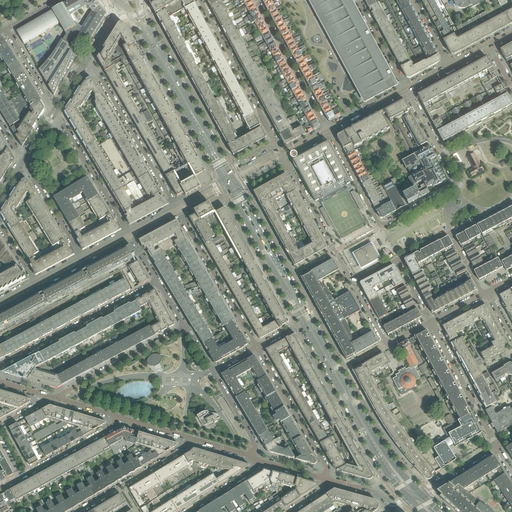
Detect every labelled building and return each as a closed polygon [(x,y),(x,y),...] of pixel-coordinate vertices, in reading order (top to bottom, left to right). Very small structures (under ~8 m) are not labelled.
[(63,4),(70,15),(86,6),(92,11),(82,28),(76,37),(78,38),(87,44),(106,13),(99,6),(97,3),(95,1),(94,1),(93,0),(69,0),(65,3),(63,4)] [(167,14),(175,10),(170,0),(156,0),(150,4),(152,8),(165,32),(177,26),(172,16),(169,18),(167,14)] [(170,0),(175,10),(184,5),(184,7),(194,2),(192,0),(170,0)] [(240,12),(254,5),(251,0),(244,4),(246,6),(239,10),(240,12)] [(267,9),(281,1),(280,0),(276,0),(275,1),(275,2),(273,3),(272,1),(265,5),(266,7),(267,9)] [(397,85),(364,26),(352,3),(343,8),(338,0),(311,0),(317,12),(316,12),(319,17),(320,17),(366,102),(397,85)] [(350,0),(338,0),(343,8),(352,3),(350,0)] [(426,10),(436,5),(433,0),(424,5),(426,10)] [(449,0),(453,6),(455,5),(456,6),(457,8),(459,8),(461,9),(463,9),(464,9),(466,8),(467,10),(485,0),(449,0)] [(511,3),(511,0),(496,0),(499,4),(501,9),(502,8),(502,9),(511,3)] [(216,13),(225,8),(225,7),(227,6),(226,4),(224,5),(222,1),(221,2),(211,8),(214,14),(216,13)] [(276,10),(281,8),(280,6),(283,4),(281,1),(267,9),(268,11),(270,14),(276,10)] [(411,7),(408,1),(399,6),(402,12),(411,7)] [(199,11),(194,2),(184,7),(186,9),(181,11),(181,12),(185,18),(188,16),(192,23),(202,18),(199,11)] [(393,31),(385,17),(378,3),(376,4),(368,8),(369,10),(370,9),(372,12),(371,13),(383,36),(393,31)] [(511,3),(502,9),(504,12),(505,14),(510,24),(511,23),(511,3)] [(76,25),(75,23),(70,15),(63,4),(52,10),(43,15),(42,15),(42,16),(33,21),(20,29),(20,28),(15,31),(18,36),(19,35),(24,44),(23,44),(24,44),(39,35),(46,31),(47,32),(48,32),(49,31),(49,30),(60,23),(65,32),(76,25)] [(504,12),(502,9),(502,8),(501,9),(499,4),(486,12),(497,32),(510,24),(505,14),(504,12)] [(243,13),(248,11),(249,13),(256,9),(254,5),(240,12),(241,15),(243,13)] [(429,15),(439,9),(436,5),(426,10),(429,15)] [(414,12),(411,7),(402,12),(405,17),(414,12)] [(229,14),(229,13),(225,8),(216,13),(214,14),(221,28),(232,22),(229,18),(233,16),(232,13),(229,14)] [(244,21),(258,13),(256,9),(249,13),(251,15),(248,17),(245,17),(244,16),(242,17),(244,21)] [(432,19),(441,14),(439,9),(429,15),(432,19)] [(272,18),(282,13),(281,12),(281,11),(278,12),(276,10),(270,14),(271,16),(272,18)] [(282,19),(281,17),(286,14),(285,12),(285,11),(283,12),(282,13),(272,18),(273,20),(275,23),(282,19)] [(417,17),(414,12),(405,17),(407,22),(417,17)] [(497,32),(486,12),(474,18),(485,38),(497,32)] [(254,22),(261,19),(258,13),(244,21),(244,22),(249,19),(251,24),(254,22)] [(434,24),(444,19),(441,14),(432,19),(434,24)] [(277,27),(287,22),(291,20),(290,17),(283,21),(282,19),(275,23),(276,26),(277,27)] [(420,23),(417,17),(407,22),(410,28),(420,23)] [(211,33),(202,18),(192,23),(200,39),(211,33)] [(485,38),(474,18),(460,26),(471,46),(485,38)] [(252,30),(264,23),(261,19),(254,22),(256,25),(253,26),(253,27),(249,29),(250,31),(252,30)] [(437,29),(446,24),(444,19),(434,24),(437,29)] [(235,29),(234,27),(232,22),(221,28),(230,44),(242,38),(237,28),(235,29)] [(287,28),(285,26),(288,24),(287,22),(277,27),(278,29),(280,32),(287,28)] [(76,37),(82,28),(75,23),(76,25),(65,32),(66,34),(63,40),(62,39),(54,51),(50,56),(47,61),(43,66),(39,70),(38,70),(47,84),(48,83),(50,84),(48,86),(53,94),(54,96),(55,96),(55,93),(58,88),(59,89),(61,85),(69,73),(71,70),(73,67),(74,65),(79,57),(73,47),(73,46),(73,45),(76,42),(77,41),(77,40),(78,38),(76,37)] [(138,49),(125,25),(124,24),(123,23),(122,23),(120,23),(119,24),(118,24),(106,44),(105,45),(113,50),(113,49),(123,56),(127,54),(127,55),(138,49)] [(266,28),(266,27),(264,23),(252,30),(253,32),(258,29),(259,31),(266,28)] [(423,28),(420,23),(410,28),(413,33),(423,28)] [(439,34),(449,28),(446,24),(437,29),(439,34)] [(183,43),(178,34),(180,32),(177,26),(165,32),(174,48),(183,43)] [(471,46),(460,26),(456,28),(458,30),(458,32),(443,40),(450,53),(451,54),(451,55),(453,55),(454,55),(454,54),(471,46)] [(290,35),(293,34),(296,32),(296,33),(298,32),(295,27),(292,28),(293,31),(292,31),(282,37),(283,38),(285,41),(292,38),(290,35)] [(258,38),(269,32),(266,28),(259,31),(261,34),(257,36),(258,37),(257,37),(258,38)] [(282,37),(292,31),(291,29),(288,30),(287,28),(280,32),(281,35),(282,37)] [(426,34),(423,28),(413,33),(416,39),(426,34)] [(442,39),(452,33),(449,28),(439,34),(442,39)] [(410,63),(400,45),(393,31),(383,36),(398,63),(399,63),(401,66),(400,66),(400,67),(401,68),(410,63)] [(258,41),(263,38),(264,41),(271,37),(269,32),(258,38),(255,40),(257,45),(259,44),(258,41)] [(219,49),(211,33),(200,39),(209,55),(219,49)] [(429,39),(426,34),(416,39),(419,44),(429,39)] [(287,46),(297,41),(301,38),(300,36),(297,38),(297,37),(293,40),(292,38),(285,41),(286,44),(287,46)] [(260,49),(274,41),(271,37),(264,41),(266,43),(259,47),(260,49)] [(249,55),(245,48),(247,47),(242,38),(230,44),(239,60),(249,55)] [(432,45),(429,39),(419,44),(422,50),(432,45)] [(269,50),(276,46),(274,41),(260,49),(261,51),(265,49),(268,47),(269,50)] [(297,46),(295,44),(298,43),(297,41),(287,46),(288,48),(290,50),(297,46)] [(191,59),(183,43),(174,48),(182,64),(191,59)] [(511,43),(504,47),(505,48),(500,51),(505,60),(511,56),(511,43)] [(108,60),(109,58),(107,58),(113,50),(105,45),(103,48),(103,49),(98,57),(98,60),(105,72),(115,67),(114,66),(120,63),(118,59),(111,63),(108,60)] [(437,55),(432,45),(422,50),(428,60),(437,55)] [(16,60),(13,55),(8,46),(3,48),(0,50),(0,55),(0,56),(0,58),(1,58),(6,66),(16,60)] [(268,57),(279,51),(276,46),(269,50),(271,52),(267,54),(268,57)] [(302,50),(301,47),(298,49),(297,46),(290,50),(291,53),(292,55),(302,50)] [(302,56),(300,54),(304,51),(305,53),(307,52),(307,53),(309,52),(309,51),(308,52),(306,47),(302,50),(292,55),(293,57),(295,59),(302,56)] [(148,67),(144,61),(138,49),(127,55),(137,73),(148,67)] [(228,65),(219,49),(209,55),(215,65),(211,67),(212,68),(215,66),(217,71),(228,65)] [(272,61),(274,59),(281,55),(279,51),(268,57),(269,59),(273,57),(274,58),(271,59),(272,61)] [(297,64),(311,56),(310,54),(309,55),(308,55),(303,58),(302,56),(295,59),(296,62),(297,64)] [(259,70),(255,63),(254,61),(252,61),(249,55),(239,60),(247,76),(259,70)] [(274,65),(284,60),(281,55),(274,59),(275,61),(273,63),(274,65)] [(410,78),(438,63),(439,63),(439,62),(440,60),(439,59),(437,55),(428,60),(425,62),(422,56),(418,58),(416,59),(410,63),(401,68),(406,76),(406,77),(407,78),(408,78),(410,78)] [(307,65),(306,63),(311,60),(311,59),(312,58),(311,56),(297,64),(298,66),(300,69),(307,65)] [(200,74),(195,66),(198,64),(194,58),(192,59),(191,59),(182,64),(191,79),(200,74)] [(500,82),(492,68),(489,62),(490,61),(490,60),(490,59),(489,58),(488,58),(487,58),(483,60),(482,59),(472,65),(478,76),(480,81),(485,90),(490,99),(493,98),(494,101),(502,96),(502,97),(507,94),(500,82)] [(24,74),(20,67),(16,60),(6,66),(15,80),(24,74)] [(286,64),(284,60),(274,65),(270,67),(270,69),(275,66),(275,67),(278,66),(279,68),(286,64)] [(279,74),(289,69),(286,64),(279,68),(280,70),(278,72),(279,74)] [(302,73),(315,66),(314,64),(308,67),(307,65),(300,69),(301,71),(302,73)] [(236,81),(228,65),(217,71),(223,81),(221,81),(224,87),(226,86),(226,87),(236,81)] [(480,81),(478,76),(472,65),(458,73),(464,84),(467,89),(474,85),(474,84),(480,81)] [(117,75),(116,73),(118,71),(115,66),(115,67),(105,72),(109,80),(117,75)] [(312,74),(311,72),(318,68),(316,66),(315,66),(302,73),(303,75),(305,78),(312,74)] [(156,82),(151,73),(148,67),(137,73),(145,88),(156,82)] [(276,101),(274,97),(273,94),(272,93),(272,92),(272,90),(271,89),(270,88),(269,87),(269,86),(265,80),(265,79),(265,78),(265,77),(264,76),(263,74),(262,74),(261,73),(260,69),(259,70),(247,76),(274,126),(287,120),(287,118),(286,117),(285,116),(284,115),(283,114),(280,108),(280,107),(280,106),(279,104),(278,103),(278,102),(277,101),(276,101)] [(291,74),(289,69),(279,74),(280,77),(283,75),(284,78),(291,74)] [(307,82),(320,75),(319,73),(313,76),(312,74),(305,78),(306,81),(307,82)] [(467,89),(464,84),(458,73),(446,79),(452,90),(455,95),(467,89)] [(33,87),(29,81),(24,74),(15,80),(23,93),(33,87)] [(212,88),(209,82),(205,84),(200,74),(191,79),(200,95),(209,90),(212,88)] [(281,85),(284,84),(294,78),(291,74),(284,78),(278,81),(277,81),(279,86),(281,85)] [(120,80),(117,75),(109,80),(112,85),(120,80)] [(317,83),(316,81),(321,78),(320,77),(322,76),(321,75),(320,76),(320,75),(307,82),(308,84),(310,87),(317,83)] [(100,93),(92,80),(91,77),(83,82),(77,91),(87,98),(89,95),(93,97),(100,93)] [(296,83),(294,78),(284,84),(285,86),(288,84),(289,86),(296,83)] [(455,95),(452,90),(446,79),(432,87),(440,102),(447,99),(448,99),(455,95)] [(123,85),(120,80),(112,85),(115,89),(123,85)] [(245,97),(236,81),(226,87),(234,102),(245,97)] [(164,97),(159,88),(156,82),(145,88),(153,103),(164,97)] [(289,93),(299,87),(296,83),(289,86),(291,89),(288,91),(289,93)] [(312,92),(324,85),(323,83),(318,85),(317,83),(310,87),(311,90),(312,92)] [(117,94),(125,89),(123,85),(115,89),(117,94)] [(321,91),(321,90),(326,87),(324,85),(312,92),(313,93),(315,96),(322,93),(324,92),(323,90),(321,91)] [(31,108),(41,102),(33,87),(23,93),(8,102),(0,107),(0,110),(10,127),(17,123),(20,121),(21,120),(19,117),(26,113),(25,111),(31,107),(31,108)] [(301,92),(299,87),(289,93),(288,93),(286,94),(287,96),(290,94),(290,95),(293,93),(294,96),(301,92)] [(451,121),(440,102),(432,87),(422,92),(422,93),(418,95),(417,96),(417,97),(417,98),(418,99),(419,99),(420,99),(429,116),(437,132),(442,130),(442,129),(450,125),(448,122),(451,121)] [(0,107),(8,102),(4,95),(0,88),(0,107)] [(128,94),(125,89),(117,94),(120,98),(128,94)] [(217,105),(209,90),(200,95),(208,110),(217,105)] [(81,108),(87,98),(77,91),(66,108),(65,109),(64,112),(66,115),(76,109),(78,106),(81,108)] [(292,103),(304,96),(301,92),(294,96),(296,98),(291,101),(292,103)] [(317,101),(328,95),(330,94),(328,92),(323,95),(322,93),(315,96),(316,99),(317,101)] [(106,101),(104,97),(103,98),(100,93),(93,97),(96,106),(106,101)] [(123,103),(130,98),(128,94),(120,98),(123,103)] [(511,104),(509,99),(507,94),(502,97),(502,96),(494,101),(492,102),(498,112),(503,110),(502,109),(504,108),(505,109),(508,107),(508,106),(511,104)] [(327,102),(326,99),(329,98),(328,95),(317,101),(318,103),(320,105),(327,102)] [(486,104),(481,95),(475,98),(480,107),(486,104)] [(299,105),(306,101),(304,96),(292,103),(291,103),(289,104),(291,107),(298,103),(299,105)] [(172,112),(169,106),(164,97),(153,103),(162,118),(172,112)] [(250,107),(245,97),(234,102),(240,112),(236,114),(240,121),(244,119),(254,114),(250,107)] [(134,104),(130,98),(123,103),(126,108),(134,104)] [(427,143),(409,109),(409,110),(404,100),(398,103),(397,103),(395,104),(395,105),(393,105),(392,105),(391,106),(390,107),(388,108),(387,108),(385,109),(385,110),(384,110),(386,113),(385,113),(386,114),(391,123),(403,116),(416,140),(420,147),(427,143)] [(98,111),(109,105),(106,101),(96,106),(96,107),(96,108),(98,111)] [(295,114),(309,106),(306,101),(299,105),(301,107),(293,111),(295,114)] [(322,110),(335,103),(334,101),(328,104),(327,102),(320,105),(321,108),(322,110)] [(474,110),(469,101),(463,104),(468,113),(474,110)] [(27,116),(23,123),(33,130),(33,129),(34,128),(36,125),(38,123),(39,120),(41,118),(44,113),(44,112),(46,109),(45,108),(44,106),(41,102),(31,108),(34,112),(32,115),(29,113),(28,116),(27,116)] [(498,112),(492,102),(478,110),(484,120),(488,118),(488,117),(493,114),(493,115),(498,112)] [(332,111),(330,109),(334,106),(335,108),(337,107),(335,103),(322,110),(323,112),(325,114),(332,111)] [(134,104),(126,108),(128,113),(136,108),(134,104)] [(101,115),(111,109),(109,105),(98,111),(101,115)] [(227,123),(217,105),(208,110),(218,127),(227,123)] [(304,114),(311,110),(309,106),(295,114),(296,115),(300,113),(303,112),(304,114)] [(463,116),(458,107),(451,111),(456,120),(463,116)] [(140,115),(136,108),(128,113),(132,119),(140,115)] [(327,118),(340,110),(338,108),(337,109),(336,109),(332,111),(325,114),(327,118)] [(83,120),(80,116),(76,109),(66,115),(73,126),(83,120)] [(103,120),(114,114),(111,109),(101,115),(103,120)] [(304,120),(314,115),(311,110),(304,114),(305,116),(303,118),(304,120)] [(330,121),(340,116),(340,115),(339,112),(340,111),(340,110),(327,118),(328,121),(330,121)] [(354,147),(380,132),(389,128),(382,116),(386,114),(385,113),(386,113),(384,110),(381,112),(357,125),(337,135),(337,137),(347,155),(355,151),(352,147),(354,146),(354,147)] [(484,120),(478,110),(466,116),(472,127),(484,120)] [(147,111),(140,115),(132,119),(138,129),(146,125),(153,121),(147,111)] [(181,126),(177,120),(172,112),(162,118),(170,133),(181,126)] [(106,124),(116,118),(114,114),(103,120),(106,124)] [(257,121),(254,114),(244,119),(248,126),(257,121)] [(306,134),(301,125),(299,123),(297,118),(295,115),(288,119),(289,122),(298,138),(306,134)] [(309,124),(316,120),(314,115),(304,120),(299,123),(301,125),(304,123),(308,121),(309,124)] [(472,127),(466,116),(452,124),(458,134),(462,132),(462,131),(467,129),(472,127)] [(108,128),(119,122),(116,118),(106,124),(108,128)] [(89,130),(87,127),(83,120),(73,126),(79,137),(89,130)] [(298,138),(289,122),(288,123),(287,122),(287,121),(287,120),(274,126),(284,144),(284,145),(285,145),(298,138)] [(319,127),(320,125),(319,125),(316,120),(309,124),(305,126),(309,133),(319,127)] [(22,147),(33,130),(23,123),(20,121),(17,123),(10,127),(16,137),(22,147)] [(233,156),(266,138),(260,126),(257,121),(248,126),(249,128),(239,133),(234,136),(233,134),(224,139),(231,152),(233,156)] [(111,133),(121,127),(119,122),(108,128),(111,133)] [(233,134),(227,123),(218,127),(224,139),(233,134)] [(452,124),(450,125),(442,129),(442,130),(437,132),(443,141),(447,139),(447,140),(451,138),(450,137),(452,136),(453,137),(458,134),(452,124)] [(150,132),(146,125),(138,129),(142,136),(150,132)] [(189,142),(185,135),(181,126),(170,133),(175,142),(172,144),(170,140),(169,141),(169,140),(166,141),(167,142),(169,147),(172,145),(174,150),(189,142)] [(113,137),(124,131),(121,127),(111,133),(109,135),(111,139),(113,137)] [(96,142),(93,137),(89,130),(79,137),(85,148),(86,148),(94,143),(95,142),(96,142)] [(116,141),(126,135),(124,131),(113,137),(116,141)] [(152,137),(150,132),(142,136),(145,141),(152,137)] [(13,157),(0,135),(0,160),(0,162),(4,159),(5,162),(13,157)] [(118,146),(129,140),(126,135),(116,141),(118,146)] [(155,141),(152,137),(145,141),(147,146),(155,141)] [(121,150),(131,144),(129,140),(118,146),(121,150)] [(410,152),(404,140),(401,142),(407,153),(410,152)] [(157,146),(155,141),(147,146),(150,150),(157,146)] [(87,152),(98,146),(95,142),(94,143),(86,148),(85,148),(87,152)] [(197,157),(194,150),(189,142),(174,150),(183,165),(197,157)] [(350,183),(333,152),(333,151),(333,150),(332,148),(332,146),(331,144),(330,143),(328,142),(293,160),(293,161),(293,163),(294,165),(295,167),(296,168),(298,170),(315,202),(319,200),(316,195),(321,193),(319,188),(323,186),(325,189),(334,184),(332,181),(337,178),(339,183),(344,180),(346,185),(350,183)] [(123,154),(134,148),(131,144),(121,150),(123,154)] [(90,157),(100,150),(98,146),(87,152),(90,157)] [(160,151),(157,146),(150,150),(153,155),(160,151)] [(442,183),(430,160),(436,157),(429,146),(428,147),(427,148),(427,147),(426,148),(426,149),(424,150),(423,149),(423,150),(422,151),(421,150),(420,151),(421,151),(418,153),(418,152),(402,161),(405,168),(405,169),(406,169),(407,169),(407,168),(411,176),(408,178),(412,186),(414,185),(415,187),(416,189),(420,187),(424,185),(425,185),(427,188),(432,185),(433,187),(436,186),(442,183)] [(126,159),(136,153),(134,148),(123,154),(126,159)] [(93,161),(103,155),(100,150),(90,157),(93,161)] [(162,155),(160,151),(153,155),(155,159),(162,155)] [(357,156),(360,154),(359,152),(356,153),(355,151),(347,155),(349,160),(357,156)] [(128,163),(139,157),(136,153),(126,159),(123,160),(125,163),(127,161),(128,163)] [(484,171),(480,164),(480,165),(474,153),(467,157),(473,168),(468,171),(472,177),(484,171)] [(95,165),(106,159),(103,155),(93,161),(95,165)] [(165,160),(162,155),(155,159),(158,164),(165,160)] [(360,161),(363,159),(362,156),(358,158),(357,156),(349,160),(352,165),(360,161)] [(0,182),(13,162),(15,160),(13,157),(5,162),(4,159),(0,162),(0,160),(0,182)] [(131,167),(141,161),(139,157),(128,163),(131,167)] [(201,188),(195,177),(205,171),(197,157),(183,165),(189,176),(188,176),(188,177),(179,182),(174,175),(167,179),(177,196),(184,193),(186,196),(201,188)] [(98,169),(108,163),(106,159),(95,165),(98,169)] [(168,165),(165,160),(158,164),(161,169),(168,165)] [(146,170),(141,161),(131,167),(128,169),(130,173),(133,172),(137,169),(140,174),(146,170)] [(362,166),(366,164),(364,161),(361,163),(360,161),(352,165),(354,170),(362,166)] [(100,174),(111,167),(113,166),(111,162),(108,163),(98,169),(100,174)] [(174,171),(176,171),(173,165),(169,167),(162,171),(166,177),(174,172),(174,171)] [(365,170),(368,169),(367,166),(363,168),(362,166),(354,170),(357,175),(365,170)] [(103,178),(113,172),(111,167),(100,174),(103,178)] [(127,187),(138,180),(142,178),(140,174),(137,169),(133,172),(130,173),(122,178),(118,180),(108,187),(113,195),(127,187)] [(105,182),(116,176),(117,175),(116,174),(118,173),(116,170),(113,172),(103,178),(105,182)] [(149,174),(146,170),(140,174),(142,178),(149,174)] [(368,175),(371,173),(369,171),(366,172),(365,170),(357,175),(359,179),(368,175)] [(163,199),(160,194),(160,193),(149,174),(142,178),(138,180),(127,187),(113,195),(124,213),(125,212),(127,215),(125,216),(130,226),(168,205),(165,198),(163,199)] [(270,200),(283,193),(285,196),(294,192),(295,191),(295,192),(296,191),(286,174),(253,192),(273,227),(282,222),(277,214),(276,215),(273,211),(275,210),(270,200)] [(370,180),(374,178),(372,175),(369,177),(368,175),(359,179),(362,184),(370,180)] [(118,180),(116,176),(105,182),(108,187),(118,180)] [(36,194),(34,191),(26,178),(21,181),(22,182),(20,184),(16,189),(15,189),(12,193),(23,199),(25,196),(29,198),(36,194)] [(98,196),(93,187),(88,178),(87,178),(70,187),(77,198),(81,195),(80,195),(83,193),(88,202),(98,196)] [(404,200),(398,188),(397,186),(394,179),(390,181),(390,182),(383,185),(379,187),(379,188),(380,190),(382,192),(383,195),(384,197),(385,198),(388,197),(390,201),(396,211),(407,205),(404,200)] [(373,185),(376,183),(375,180),(371,182),(370,180),(362,184),(365,189),(373,185)] [(367,194),(375,190),(379,188),(379,187),(377,185),(374,187),(373,185),(365,189),(367,194)] [(429,193),(427,188),(425,185),(424,185),(420,187),(421,189),(418,190),(420,192),(418,193),(421,198),(429,193)] [(72,201),(77,198),(70,187),(54,197),(54,199),(62,212),(72,205),(69,201),(72,200),(72,201)] [(421,198),(418,193),(416,189),(415,187),(402,194),(408,205),(421,198)] [(321,208),(319,209),(329,227),(333,225),(340,240),(367,225),(360,211),(364,209),(354,191),(350,193),(348,189),(321,204),(323,207),(321,208)] [(378,194),(382,192),(380,190),(377,192),(375,190),(367,194),(370,199),(378,194)] [(305,210),(301,201),(295,192),(295,191),(294,192),(285,196),(289,203),(290,202),(293,206),(291,207),(296,215),(305,210)] [(23,199),(12,193),(0,212),(0,213),(2,216),(12,210),(14,207),(17,209),(23,199)] [(46,211),(42,204),(36,194),(29,198),(26,200),(35,215),(36,217),(46,211)] [(372,204),(384,197),(383,195),(379,197),(378,194),(370,199),(372,204)] [(109,213),(104,205),(98,196),(88,202),(97,217),(99,219),(109,213)] [(380,207),(378,202),(380,201),(385,198),(384,197),(372,204),(380,218),(381,219),(382,219),(385,217),(380,207)] [(382,206),(380,207),(385,217),(396,211),(390,201),(388,197),(385,198),(380,201),(382,206)] [(246,245),(232,221),(225,208),(216,213),(215,211),(214,212),(209,202),(194,211),(196,214),(189,218),(193,225),(200,221),(200,222),(203,221),(209,217),(211,220),(214,226),(215,226),(216,227),(219,233),(222,231),(219,225),(221,224),(235,251),(237,250),(246,245)] [(503,227),(511,222),(511,203),(495,212),(503,227)] [(80,218),(72,205),(62,212),(69,224),(79,218),(80,218)] [(24,222),(21,217),(18,219),(12,210),(2,216),(10,230),(20,224),(24,222)] [(317,231),(312,222),(305,210),(296,215),(301,223),(302,222),(305,227),(303,228),(308,236),(317,231)] [(55,226),(46,211),(36,217),(45,232),(55,226)] [(483,238),(503,227),(495,212),(475,223),(477,225),(483,238)] [(83,251),(121,230),(116,220),(114,221),(109,213),(99,219),(99,220),(93,224),(92,222),(91,220),(83,224),(79,218),(69,224),(79,240),(77,241),(83,251)] [(214,237),(207,225),(209,224),(216,235),(218,234),(214,227),(213,227),(211,223),(211,222),(214,227),(214,226),(211,220),(209,217),(203,221),(200,222),(200,221),(193,225),(193,226),(194,226),(203,241),(205,245),(213,241),(212,238),(214,237)] [(181,234),(180,231),(182,229),(177,220),(160,229),(171,248),(176,245),(186,239),(183,233),(181,234)] [(287,230),(282,222),(273,227),(284,248),(294,243),(289,234),(287,235),(285,231),(287,230)] [(29,238),(26,233),(20,224),(10,230),(19,245),(29,238)] [(64,240),(55,226),(45,232),(54,246),(64,240)] [(480,236),(475,226),(465,232),(464,232),(469,241),(476,238),(480,236)] [(171,248),(160,229),(139,241),(144,250),(147,249),(149,251),(148,252),(151,258),(162,252),(164,250),(165,251),(171,248)] [(317,253),(326,248),(321,238),(317,231),(308,236),(312,244),(313,247),(311,248),(310,245),(306,247),(310,257),(315,255),(315,254),(317,253),(317,254),(317,253)] [(475,249),(473,244),(471,245),(469,241),(464,232),(455,237),(458,242),(458,243),(458,244),(459,244),(463,250),(464,250),(466,254),(475,249)] [(456,255),(454,251),(455,250),(448,236),(443,239),(448,248),(444,250),(446,254),(444,255),(447,260),(456,255)] [(38,253),(35,247),(29,238),(19,245),(30,261),(39,255),(38,253)] [(234,321),(210,280),(186,239),(176,245),(189,267),(194,277),(197,282),(194,283),(189,285),(192,289),(193,289),(196,288),(199,286),(201,288),(198,290),(202,297),(205,295),(223,327),(225,326),(234,321)] [(207,249),(215,245),(214,243),(217,242),(216,239),(213,241),(205,245),(207,249)] [(433,256),(444,250),(448,248),(443,239),(428,247),(433,256)] [(36,276),(74,255),(69,245),(67,246),(64,240),(54,246),(39,255),(30,261),(32,265),(30,266),(36,276)] [(306,259),(310,257),(306,247),(301,250),(302,253),(300,254),(299,251),(298,251),(294,243),(284,248),(294,266),(303,261),(304,261),(304,260),(305,259),(306,260),(306,259)] [(379,259),(376,253),(375,251),(375,250),(371,244),(354,254),(357,260),(358,260),(359,262),(358,262),(361,268),(379,259)] [(217,249),(216,247),(216,246),(215,245),(207,249),(210,254),(217,249)] [(254,261),(252,256),(246,245),(237,250),(246,265),(254,261)] [(39,294),(38,295),(48,312),(54,309),(56,307),(63,304),(66,302),(72,299),(75,298),(78,296),(83,293),(84,293),(91,289),(93,288),(102,283),(107,280),(110,279),(109,278),(111,277),(113,276),(115,274),(122,271),(125,269),(127,268),(138,262),(134,254),(135,254),(130,246),(127,247),(126,247),(125,248),(39,294)] [(0,258),(1,260),(9,253),(5,247),(0,252),(0,258)] [(422,262),(433,256),(428,247),(413,255),(418,264),(422,262)] [(220,254),(220,253),(222,252),(223,252),(220,248),(217,249),(210,254),(212,258),(220,254)] [(468,258),(478,253),(475,249),(466,254),(468,258)] [(194,306),(188,297),(191,295),(196,294),(193,289),(192,289),(189,290),(186,292),(173,270),(162,252),(151,258),(154,263),(157,267),(162,276),(165,280),(170,290),(171,290),(173,294),(178,303),(179,303),(181,307),(186,317),(187,317),(189,320),(189,321),(194,330),(195,330),(197,334),(202,343),(216,336),(214,331),(213,332),(213,331),(210,333),(197,311),(200,309),(197,305),(194,306)] [(222,258),(224,256),(222,252),(220,253),(220,254),(212,258),(215,262),(222,258)] [(4,264),(12,258),(9,253),(1,260),(0,260),(4,264)] [(471,262),(480,257),(478,253),(468,258),(471,262)] [(421,269),(418,264),(413,255),(404,259),(404,261),(408,269),(412,276),(416,273),(421,271),(421,269)] [(449,264),(458,259),(456,255),(447,260),(449,264)] [(225,262),(224,262),(228,260),(225,256),(224,256),(222,258),(215,262),(217,266),(225,262)] [(511,267),(511,256),(501,262),(506,271),(511,267)] [(487,276),(483,266),(481,263),(482,262),(480,257),(471,262),(473,266),(471,267),(479,280),(487,276)] [(16,264),(12,258),(4,264),(7,269),(16,264)] [(487,276),(503,267),(498,258),(483,266),(487,276)] [(338,270),(333,259),(318,268),(324,278),(338,270)] [(451,268),(461,263),(458,259),(449,264),(451,268)] [(263,276),(259,270),(254,261),(246,265),(254,281),(263,276)] [(130,272),(141,266),(138,262),(127,268),(130,272)] [(227,266),(225,262),(217,266),(219,270),(227,266)] [(463,268),(462,267),(461,263),(451,268),(453,273),(455,272),(463,268)] [(0,295),(9,290),(29,280),(24,272),(22,273),(17,266),(15,267),(15,268),(0,275),(0,295)] [(130,278),(144,271),(141,266),(130,272),(127,274),(128,276),(130,278)] [(229,270),(227,266),(219,270),(222,275),(229,270)] [(384,282),(391,278),(393,283),(392,284),(392,285),(385,288),(387,292),(388,291),(403,283),(394,266),(393,266),(376,274),(380,282),(383,281),(384,282)] [(457,276),(466,271),(464,266),(462,267),(463,268),(455,272),(457,276)] [(319,281),(324,278),(318,268),(310,272),(310,273),(308,275),(307,273),(300,277),(307,289),(314,285),(313,284),(319,281)] [(232,274),(229,270),(222,275),(224,279),(232,274)] [(427,280),(425,276),(422,270),(421,271),(416,273),(412,276),(413,277),(417,285),(427,280)] [(135,281),(146,275),(144,271),(130,278),(131,280),(132,283),(135,281)] [(234,278),(232,274),(224,279),(227,283),(234,278)] [(379,290),(377,286),(379,285),(378,283),(380,282),(376,274),(360,283),(360,284),(369,301),(377,296),(378,297),(381,295),(385,292),(383,289),(375,294),(374,293),(379,290)] [(138,286),(149,280),(146,275),(135,281),(138,286)] [(271,291),(270,288),(263,276),(254,281),(262,296),(271,291)] [(237,283),(234,278),(227,283),(229,287),(237,283)] [(130,290),(125,280),(125,279),(111,287),(117,297),(121,295),(121,294),(123,293),(125,292),(125,293),(130,290),(130,289),(130,290)] [(432,290),(430,286),(427,280),(417,285),(417,286),(420,290),(419,290),(420,290),(422,295),(428,292),(432,290)] [(475,291),(476,289),(471,280),(461,285),(467,295),(475,291)] [(344,319),(360,311),(349,292),(334,300),(327,288),(326,288),(319,281),(313,284),(314,285),(307,289),(339,348),(346,344),(347,346),(353,343),(350,333),(351,332),(344,319)] [(239,287),(237,283),(229,287),(232,291),(239,287)] [(407,291),(404,286),(404,284),(391,291),(392,293),(396,291),(399,296),(407,291)] [(467,295),(461,285),(451,291),(457,301),(467,295)] [(117,297),(111,287),(97,294),(103,305),(108,302),(107,302),(111,300),(112,300),(117,297)] [(241,291),(239,287),(232,291),(234,295),(241,291)] [(511,291),(511,289),(499,295),(506,308),(505,309),(507,313),(511,310),(511,291)] [(174,325),(171,319),(155,290),(136,300),(136,301),(140,308),(142,311),(149,324),(155,335),(174,325)] [(244,295),(241,291),(234,295),(236,299),(244,295)] [(280,306),(272,293),(271,291),(262,296),(271,311),(280,306)] [(401,300),(410,296),(407,291),(399,296),(401,300)] [(457,301),(451,291),(441,296),(447,306),(457,301)] [(432,301),(432,300),(428,292),(422,295),(425,300),(426,302),(431,312),(434,313),(438,311),(432,301)] [(103,305),(97,294),(83,302),(89,312),(94,309),(93,309),(95,308),(97,307),(98,307),(103,305)] [(47,313),(48,312),(38,295),(0,315),(0,336),(9,331),(29,321),(33,319),(34,320),(38,317),(47,313)] [(246,299),(244,295),(236,299),(239,304),(246,299)] [(371,305),(380,300),(383,299),(381,295),(378,297),(377,296),(369,301),(371,305)] [(412,300),(410,296),(401,300),(404,305),(412,300)] [(447,306),(441,296),(432,301),(438,311),(447,306)] [(249,303),(246,299),(239,304),(241,308),(249,303)] [(374,310),(382,305),(380,300),(371,305),(374,310)] [(415,305),(412,300),(404,305),(406,309),(415,305)] [(123,321),(142,311),(140,308),(136,301),(131,303),(127,306),(127,305),(118,310),(123,321)] [(89,312),(83,302),(69,309),(75,319),(80,317),(80,316),(81,316),(84,314),(84,315),(89,312)] [(251,308),(249,303),(241,308),(244,312),(251,308)] [(492,316),(489,311),(485,304),(472,311),(472,310),(468,312),(474,323),(481,319),(482,321),(492,316)] [(376,314),(385,309),(382,305),(374,310),(376,314)] [(417,309),(415,305),(406,309),(408,313),(417,309)] [(289,322),(285,315),(280,306),(271,311),(273,315),(267,319),(268,322),(274,318),(276,321),(275,321),(279,328),(280,328),(282,327),(282,326),(289,322)] [(253,312),(251,308),(244,312),(246,316),(253,312)] [(75,319),(69,309),(55,316),(61,327),(66,324),(70,322),(75,319)] [(379,319),(387,314),(385,309),(376,314),(379,319)] [(421,317),(419,313),(417,309),(408,313),(402,317),(406,325),(421,317)] [(123,321),(118,310),(117,311),(113,313),(103,318),(104,318),(109,329),(123,321)] [(256,316),(259,314),(257,310),(253,312),(246,316),(248,320),(256,316)] [(474,323),(468,312),(453,320),(460,331),(474,323)] [(61,327),(55,316),(42,324),(47,334),(52,332),(52,331),(54,330),(56,329),(56,330),(61,327)] [(258,320),(256,316),(248,320),(251,324),(258,320)] [(485,325),(494,320),(492,316),(482,321),(485,325)] [(387,335),(406,325),(402,317),(383,327),(387,335)] [(109,329),(104,318),(100,320),(99,320),(90,325),(90,326),(95,336),(106,331),(107,334),(111,332),(109,329)] [(261,324),(258,320),(251,324),(253,328),(261,324)] [(461,338),(458,332),(460,331),(453,320),(442,326),(449,339),(448,340),(450,344),(461,338)] [(487,329),(496,324),(494,320),(485,325),(487,329)] [(248,345),(243,336),(234,321),(225,326),(227,329),(216,336),(202,343),(205,347),(206,349),(210,356),(215,364),(218,362),(245,347),(244,347),(248,345)] [(259,339),(273,332),(279,328),(275,321),(263,328),(256,333),(259,339)] [(47,334),(42,324),(32,329),(38,339),(39,339),(38,339),(42,337),(43,337),(47,334)] [(92,369),(144,342),(155,335),(149,324),(146,326),(147,328),(102,352),(100,347),(95,350),(96,352),(96,351),(98,355),(87,361),(92,369)] [(256,333),(263,328),(261,324),(253,328),(256,333)] [(489,333),(498,329),(496,324),(487,329),(489,333)] [(95,336),(90,326),(86,328),(76,333),(82,344),(91,338),(93,342),(97,340),(95,336)] [(38,339),(32,329),(14,339),(20,349),(25,346),(29,344),(38,339)] [(492,338),(501,333),(498,329),(489,333),(492,338)] [(433,342),(430,337),(426,330),(411,338),(414,342),(417,340),(422,348),(433,342)] [(363,351),(378,343),(372,332),(357,340),(363,351)] [(82,344),(76,333),(72,335),(63,340),(68,351),(82,344)] [(494,342),(503,337),(501,333),(492,338),(494,342)] [(304,350),(295,334),(288,338),(288,337),(285,338),(285,339),(290,347),(294,356),(304,350)] [(503,352),(506,342),(503,337),(494,342),(491,343),(492,345),(489,348),(494,357),(503,352)] [(469,352),(467,348),(461,338),(450,344),(454,351),(456,351),(457,353),(455,353),(458,358),(459,357),(469,352)] [(20,349),(14,339),(0,346),(6,357),(11,354),(14,352),(15,351),(15,352),(20,349)] [(278,353),(290,347),(285,339),(265,350),(270,358),(278,353)] [(396,377),(392,379),(398,390),(399,390),(401,388),(404,393),(404,394),(409,392),(408,391),(408,392),(407,390),(409,390),(411,389),(412,388),(414,387),(415,386),(415,384),(416,382),(416,381),(416,380),(420,378),(414,368),(416,367),(417,366),(416,365),(418,364),(418,362),(417,361),(416,359),(415,358),(415,357),(414,355),(413,354),(412,352),(412,351),(411,349),(414,348),(412,345),(413,345),(410,339),(411,339),(410,339),(407,340),(398,346),(399,348),(397,349),(398,350),(397,350),(398,353),(402,351),(403,354),(410,367),(409,368),(409,367),(405,369),(405,368),(403,369),(400,370),(398,371),(399,373),(396,375),(395,375),(396,377)] [(68,351),(63,340),(62,340),(58,343),(58,342),(49,347),(55,358),(63,353),(65,356),(68,354),(67,352),(68,351)] [(363,351),(357,340),(353,343),(347,346),(346,344),(339,348),(346,360),(353,356),(352,355),(355,354),(355,355),(363,351)] [(440,355),(436,349),(433,342),(422,348),(428,361),(440,355)] [(55,358),(49,347),(48,348),(44,350),(39,352),(45,363),(55,358)] [(494,357),(489,348),(484,350),(489,359),(494,357)] [(489,359),(484,350),(484,349),(479,351),(485,362),(489,359)] [(312,366),(309,359),(304,350),(294,356),(303,371),(312,366)] [(475,363),(473,360),(474,359),(470,351),(469,352),(459,357),(468,373),(470,377),(472,381),(472,380),(472,381),(480,376),(481,376),(481,375),(479,372),(477,368),(483,364),(481,360),(475,363)] [(36,367),(45,363),(39,352),(5,371),(4,373),(23,379),(24,380),(25,379),(28,380),(35,369),(36,367)] [(283,362),(278,353),(270,358),(275,366),(283,362)] [(369,375),(388,364),(389,364),(383,353),(382,354),(374,359),(374,358),(373,359),(365,364),(364,363),(364,364),(362,366),(362,365),(361,365),(352,371),(357,380),(368,374),(369,375)] [(65,364),(80,355),(79,354),(64,362),(65,364)] [(161,360),(162,359),(162,358),(162,356),(161,355),(160,355),(158,355),(157,354),(156,354),(155,354),(154,354),(153,355),(152,355),(150,356),(149,357),(149,358),(148,358),(148,359),(147,360),(147,362),(146,363),(146,365),(148,365),(149,366),(150,366),(151,366),(153,366),(155,366),(157,366),(159,364),(159,363),(160,363),(161,362),(161,360)] [(446,367),(443,361),(440,355),(428,361),(435,373),(446,367)] [(66,366),(81,358),(81,356),(65,365),(66,366)] [(257,382),(266,376),(254,356),(251,358),(224,372),(225,373),(221,375),(228,386),(235,398),(236,398),(244,393),(244,392),(247,391),(245,388),(257,381),(257,382)] [(286,367),(286,366),(288,365),(286,360),(283,362),(275,366),(278,371),(286,367)] [(62,385),(85,373),(92,369),(87,361),(67,371),(66,369),(63,362),(53,368),(54,369),(57,374),(62,385)] [(511,363),(509,363),(500,368),(505,377),(509,375),(511,375),(511,363)] [(281,376),(289,371),(290,370),(288,365),(286,366),(286,367),(278,371),(281,376)] [(321,381),(317,375),(312,366),(303,371),(311,386),(321,381)] [(453,380),(450,374),(446,367),(435,373),(442,386),(453,380)] [(505,377),(500,368),(495,370),(500,380),(505,377)] [(62,385),(57,374),(55,375),(35,369),(28,380),(56,389),(62,385)] [(500,380),(495,370),(491,373),(496,382),(500,380)] [(291,376),(291,375),(289,371),(281,376),(283,380),(291,376)] [(489,387),(487,383),(486,384),(484,380),(490,377),(488,372),(481,376),(481,375),(481,376),(480,376),(472,381),(472,380),(472,381),(478,392),(487,387),(488,387),(489,387)] [(373,382),(369,375),(368,374),(357,380),(364,393),(376,387),(373,382)] [(294,380),(295,379),(295,378),(295,377),(294,376),(293,375),(292,375),(291,375),(291,376),(283,380),(286,385),(294,380)] [(275,393),(270,383),(266,376),(257,382),(256,382),(258,385),(254,388),(255,389),(259,387),(266,398),(275,393)] [(196,417),(197,416),(200,414),(202,413),(204,412),(206,412),(208,412),(214,414),(215,411),(217,401),(224,397),(212,379),(182,395),(196,417)] [(297,385),(294,380),(286,385),(288,389),(297,385)] [(459,392),(456,386),(453,380),(442,386),(448,398),(459,392)] [(329,396),(326,390),(321,381),(311,386),(320,402),(329,396)] [(297,385),(288,389),(291,394),(299,389),(297,385)] [(383,400),(380,395),(376,387),(364,393),(371,406),(383,400)] [(500,400),(496,393),(492,395),(488,387),(487,387),(478,392),(480,396),(479,397),(485,408),(500,400)] [(294,398),(302,394),(302,393),(304,392),(301,388),(299,389),(291,394),(294,398)] [(6,416),(21,408),(30,403),(30,399),(10,394),(6,393),(6,392),(0,390),(0,411),(3,410),(6,416)] [(466,404),(462,398),(459,392),(448,398),(455,410),(466,404)] [(251,399),(249,396),(248,394),(246,395),(245,393),(244,393),(236,398),(241,408),(251,402),(250,400),(251,399)] [(284,407),(275,393),(266,398),(272,407),(265,411),(266,414),(273,410),(267,414),(269,417),(271,416),(272,417),(273,417),(276,415),(274,413),(284,407)] [(302,394),(294,398),(296,403),(304,398),(302,394)] [(338,411),(334,405),(329,396),(320,402),(328,417),(338,411)] [(304,398),(296,403),(299,407),(307,403),(307,402),(309,401),(306,397),(304,398)] [(390,413),(385,405),(383,400),(371,406),(376,414),(379,419),(390,413)] [(259,416),(255,409),(251,402),(241,408),(245,414),(247,418),(250,422),(259,416)] [(302,412),(310,407),(307,403),(299,407),(302,412)] [(466,404),(455,410),(458,416),(460,419),(471,413),(468,408),(466,404)] [(106,422),(104,422),(50,406),(42,410),(47,418),(48,418),(62,422),(63,423),(68,424),(79,427),(78,428),(80,432),(77,434),(80,438),(106,424),(106,422)] [(290,417),(284,407),(274,413),(276,415),(273,417),(276,422),(279,421),(280,423),(290,417)] [(312,412),(310,407),(302,412),(304,416),(312,412)] [(511,411),(511,409),(510,407),(496,414),(492,407),(485,411),(492,424),(491,425),(493,428),(494,427),(497,433),(511,425),(511,411)] [(47,418),(42,410),(38,412),(43,421),(47,418)] [(372,474),(345,424),(338,411),(328,417),(332,423),(330,424),(332,428),(334,427),(337,434),(336,434),(337,436),(338,435),(343,444),(341,445),(346,453),(348,452),(353,462),(346,466),(347,467),(341,472),(367,480),(369,480),(370,479),(371,479),(372,478),(372,477),(373,476),(372,474)] [(43,421),(38,412),(34,414),(39,423),(43,421)] [(217,421),(216,419),(214,415),(217,416),(217,414),(214,414),(208,412),(206,412),(204,412),(202,413),(200,414),(197,416),(197,417),(198,416),(204,426),(213,421),(214,423),(217,421)] [(307,421),(315,416),(312,412),(304,416),(307,421)] [(398,424),(395,419),(390,413),(379,419),(382,424),(387,432),(398,424)] [(437,442),(432,446),(434,448),(439,457),(436,459),(435,459),(434,459),(441,469),(445,466),(456,460),(447,447),(453,443),(455,447),(457,446),(469,440),(481,433),(471,413),(460,419),(457,421),(458,422),(460,426),(461,427),(455,430),(452,424),(443,429),(447,437),(449,436),(450,438),(444,442),(444,441),(444,442),(443,439),(442,439),(441,438),(440,438),(439,438),(438,438),(438,439),(437,440),(437,442)] [(39,423),(34,414),(30,417),(34,425),(39,423)] [(268,431),(267,428),(273,424),(272,422),(268,425),(267,425),(265,426),(259,416),(250,422),(259,437),(268,431)] [(309,425),(317,421),(315,416),(307,421),(309,425)] [(34,425),(30,417),(25,419),(30,427),(34,425)] [(298,432),(294,424),(290,417),(280,423),(281,425),(280,426),(282,429),(283,428),(286,432),(285,433),(287,438),(298,432)] [(312,430),(320,425),(317,421),(309,425),(312,430)] [(11,432),(19,427),(17,423),(9,428),(11,432)] [(315,434),(323,430),(324,429),(324,428),(324,427),(323,425),(322,424),(321,424),(320,425),(312,430),(315,434)] [(395,444),(407,436),(398,424),(387,432),(388,433),(391,438),(394,442),(395,444)] [(13,436),(22,431),(19,427),(11,432),(13,436)] [(80,438),(77,434),(80,432),(78,428),(71,432),(75,440),(80,438)] [(135,445),(135,444),(139,432),(125,428),(122,428),(105,438),(107,442),(110,447),(120,441),(121,442),(124,441),(123,439),(124,438),(126,442),(135,445)] [(328,439),(323,430),(315,434),(320,443),(328,439)] [(16,440),(24,435),(22,431),(13,436),(16,440)] [(282,443),(285,442),(286,441),(284,439),(283,440),(281,437),(280,437),(274,441),(273,439),(274,438),(271,433),(270,434),(268,431),(269,431),(268,431),(259,437),(267,451),(269,452),(277,447),(283,444),(282,443)] [(75,440),(71,432),(67,434),(71,443),(75,440)] [(174,447),(177,446),(178,445),(178,444),(139,432),(135,444),(152,450),(150,451),(155,459),(174,447)] [(290,443),(301,437),(298,432),(287,438),(290,443)] [(71,443),(67,434),(62,437),(67,445),(71,443)] [(18,444),(26,440),(24,435),(16,440),(18,444)] [(416,448),(411,442),(407,436),(395,444),(398,447),(403,454),(405,456),(416,448)] [(67,445),(62,437),(58,439),(63,447),(67,445)] [(294,447),(304,441),(301,437),(290,443),(292,446),(293,445),(294,447)] [(111,449),(110,447),(107,442),(105,438),(99,441),(105,452),(111,449)] [(338,452),(334,446),(330,438),(328,439),(320,443),(328,457),(338,452)] [(63,447),(58,439),(54,441),(59,450),(63,447)] [(20,449),(29,444),(26,440),(18,444),(20,449)] [(59,450),(54,441),(50,443),(54,452),(59,450)] [(105,452),(99,441),(86,448),(92,459),(105,452)] [(297,452),(306,446),(304,441),(294,447),(297,452)] [(294,458),(290,450),(285,442),(282,443),(283,444),(285,448),(282,449),(277,447),(269,452),(269,453),(293,459),(294,458)] [(54,452),(50,443),(46,446),(50,454),(54,452)] [(23,453),(31,448),(29,444),(20,449),(23,453)] [(50,454),(46,446),(41,448),(46,457),(50,454)] [(316,463),(307,448),(306,446),(297,452),(300,457),(305,454),(310,462),(311,464),(314,465),(316,463)] [(25,457),(33,452),(31,448),(23,453),(25,457)] [(92,459),(86,448),(74,455),(80,466),(92,459)] [(441,469),(434,459),(429,450),(422,456),(416,448),(405,456),(410,463),(417,471),(425,479),(426,479),(427,480),(429,480),(430,479),(431,478),(431,477),(432,476),(432,475),(431,474),(434,472),(435,473),(441,469)] [(0,481),(4,479),(1,475),(3,473),(5,473),(7,478),(14,474),(0,449),(0,481)] [(246,465),(225,458),(195,449),(184,456),(191,466),(192,465),(193,461),(224,470),(224,469),(230,471),(236,467),(243,469),(249,465),(246,465)] [(146,464),(140,454),(139,451),(135,454),(142,467),(146,464)] [(151,461),(146,453),(144,451),(140,454),(146,464),(151,461)] [(155,459),(150,451),(146,453),(151,461),(155,459)] [(27,461),(36,457),(33,452),(25,457),(27,461)] [(346,466),(338,452),(328,457),(335,470),(337,470),(336,471),(337,471),(341,472),(341,473),(341,472),(347,467),(346,466)] [(122,479),(142,467),(135,454),(134,454),(132,455),(130,453),(125,455),(127,458),(124,460),(127,464),(124,465),(120,458),(115,461),(118,465),(116,467),(122,479)] [(310,462),(305,454),(300,457),(295,459),(295,460),(296,460),(308,463),(310,462)] [(80,466),(74,455),(61,462),(67,473),(80,466)] [(490,473),(497,469),(500,467),(493,455),(449,483),(448,483),(448,484),(446,485),(451,489),(458,484),(464,489),(476,482),(480,487),(482,486),(478,480),(487,475),(490,481),(498,476),(492,473),(491,474),(490,473)] [(175,475),(188,468),(190,472),(193,470),(191,466),(184,456),(169,465),(175,475)] [(30,466),(38,461),(36,457),(27,461),(30,466)] [(67,473),(61,462),(48,469),(54,480),(67,473)] [(122,479),(116,467),(115,466),(113,467),(111,463),(105,467),(109,474),(107,475),(113,484),(122,479)] [(175,475),(169,465),(154,474),(160,484),(175,475)] [(219,485),(234,475),(243,469),(236,467),(230,471),(216,480),(219,485)] [(54,480),(48,469),(36,476),(42,487),(54,480)] [(113,484),(107,475),(104,471),(102,472),(101,469),(95,473),(100,480),(98,481),(103,490),(113,484)] [(276,485),(280,474),(265,470),(261,472),(267,482),(270,481),(272,484),(276,485)] [(267,482),(261,472),(246,482),(255,494),(253,491),(267,482)] [(495,486),(507,478),(504,473),(494,481),(492,482),(495,486)] [(152,489),(160,484),(154,474),(133,486),(139,497),(140,496),(146,493),(150,501),(157,497),(152,489)] [(219,485),(216,480),(212,474),(204,480),(201,476),(198,478),(199,480),(206,492),(219,485)] [(285,507),(317,486),(317,484),(300,480),(297,479),(280,474),(276,485),(279,486),(280,483),(290,486),(290,485),(296,487),(296,490),(280,500),(284,504),(285,507)] [(103,490),(98,481),(96,482),(91,475),(85,478),(88,483),(86,484),(93,496),(103,490)] [(42,487),(36,476),(23,483),(29,494),(42,487)] [(499,489),(510,482),(507,478),(495,486),(498,490),(499,489)] [(93,496),(86,484),(84,485),(81,480),(75,483),(80,492),(78,493),(83,502),(93,496)] [(192,502),(206,492),(199,480),(193,484),(194,486),(187,490),(186,488),(184,490),(192,502)] [(255,494),(246,482),(237,488),(244,499),(242,496),(245,495),(251,504),(256,501),(253,496),(255,494)] [(502,494),(511,487),(511,484),(510,482),(499,489),(502,494)] [(29,494),(23,483),(10,490),(16,501),(29,494)] [(495,511),(491,508),(486,505),(482,503),(479,501),(479,502),(464,489),(458,484),(451,489),(446,485),(437,490),(441,495),(439,496),(449,506),(456,511),(495,511)] [(83,502),(78,493),(76,491),(74,492),(72,489),(70,486),(64,489),(70,499),(67,500),(71,505),(72,508),(72,509),(83,502)] [(144,504),(140,496),(139,497),(133,486),(129,489),(140,507),(144,504)] [(505,498),(511,493),(511,487),(502,494),(505,498)] [(192,502),(184,490),(183,488),(182,489),(184,492),(171,501),(177,511),(192,502)] [(242,500),(244,499),(237,488),(227,494),(236,507),(238,505),(241,510),(246,507),(242,500)] [(378,507),(378,505),(378,503),(377,502),(376,501),(375,500),(374,500),(359,496),(356,495),(334,489),(326,494),(328,498),(332,504),(335,503),(335,502),(347,505),(351,511),(373,511),(376,511),(377,510),(378,508),(378,507)] [(16,501),(10,490),(5,493),(6,495),(8,499),(10,501),(11,503),(13,502),(14,504),(12,505),(13,506),(17,503),(16,501)] [(66,511),(72,508),(71,505),(67,500),(65,501),(60,492),(54,495),(59,505),(57,506),(60,511),(66,511)] [(129,511),(130,511),(125,502),(120,494),(119,495),(118,496),(118,495),(116,497),(115,497),(111,500),(111,499),(111,500),(107,502),(106,502),(106,503),(104,504),(103,505),(103,504),(93,510),(94,511),(129,511)] [(236,511),(231,503),(232,502),(235,507),(236,507),(227,494),(218,500),(223,508),(226,511),(225,511),(227,511),(228,511),(236,511)] [(284,504),(280,500),(278,497),(276,494),(272,496),(274,499),(279,507),(284,504)] [(332,504),(328,498),(326,494),(322,497),(329,509),(334,506),(336,510),(338,508),(335,503),(332,504)] [(329,509),(322,497),(317,500),(325,511),(329,509)] [(60,511),(57,506),(55,507),(50,498),(44,501),(50,511),(47,511),(60,511)] [(156,511),(175,511),(177,511),(171,501),(162,506),(157,498),(151,502),(156,510),(156,511)] [(0,509),(11,503),(10,501),(8,499),(5,500),(0,502),(0,509)] [(279,507),(274,499),(269,502),(275,510),(279,507)] [(225,511),(226,511),(223,508),(218,500),(208,506),(212,511),(225,511)] [(324,511),(325,511),(317,500),(313,503),(319,511),(324,511)] [(271,511),(275,510),(269,502),(265,505),(269,511),(271,511)] [(8,511),(10,511),(8,509),(9,508),(13,506),(12,505),(11,503),(0,509),(0,511),(8,511)] [(47,511),(46,511),(44,511),(40,503),(34,506),(37,511),(47,511)] [(319,511),(313,503),(309,506),(312,511),(319,511)]
